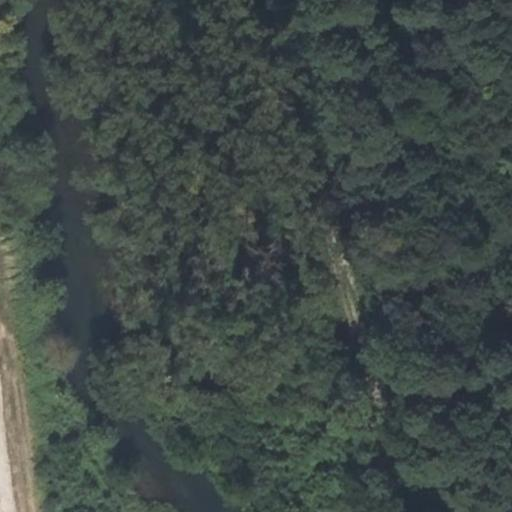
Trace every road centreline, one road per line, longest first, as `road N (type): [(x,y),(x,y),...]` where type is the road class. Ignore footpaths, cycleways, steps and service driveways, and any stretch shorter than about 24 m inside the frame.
road 1 (track): [(361,511),(355,368),(331,248),(260,0)]
road 2 (track): [(511,392),(355,368)]
